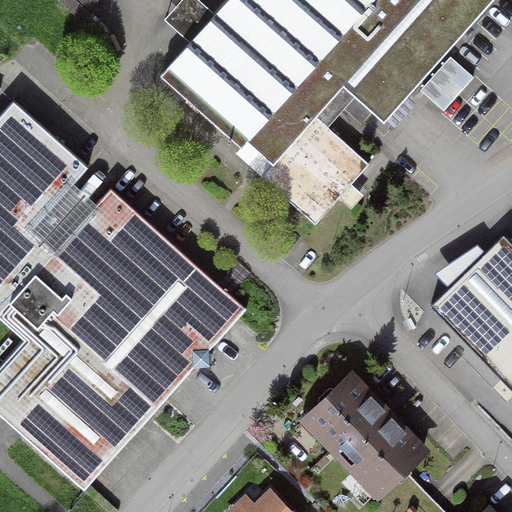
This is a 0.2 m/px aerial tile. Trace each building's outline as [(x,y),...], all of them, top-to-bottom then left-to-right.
[(98,0),(79,0),(90,9),(98,0)] [(220,0),(157,71),(241,145),(236,151),(314,220),(367,160),(327,124),(355,93),(384,118),(488,0),(220,0)] [(88,166),(13,100),(0,114),(0,314),(28,339),(0,369),(0,413),(84,488),(194,365),(209,365),(209,349),(246,308),(111,186),(54,249),(31,229),(88,166)] [(511,253),(502,243),(437,306),(511,383),(511,253)] [(347,379),(304,421),(376,496),(419,455),(347,379)] [(286,511),(270,494),(251,511),(286,511)]
